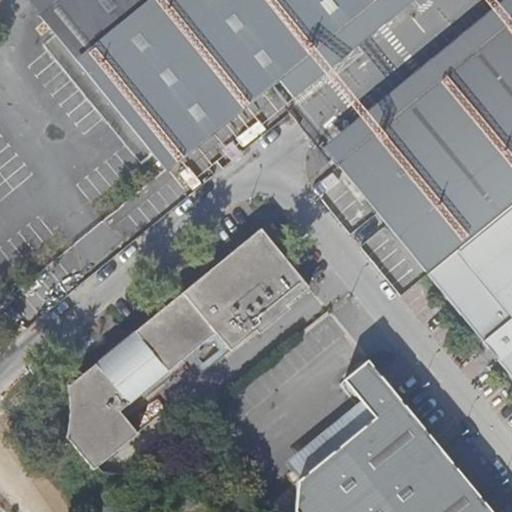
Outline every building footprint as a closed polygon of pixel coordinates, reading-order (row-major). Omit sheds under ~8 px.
[(416,0),(65,0),(40,22),(166,175),(278,82),(293,100),(317,81),(335,66),(351,54),(371,37),(392,20),(416,0)] [(511,24),(339,166),(424,272),(511,200),(511,24)] [(511,204),(428,274),(511,377),(511,204)] [(306,292),(258,232),(67,390),(70,408),(68,425),(63,439),(92,474),(136,438),(118,415),(214,337),(229,355),(306,292)] [(492,511),(368,363),(344,382),(374,420),(298,482),(294,511),(492,511)]
